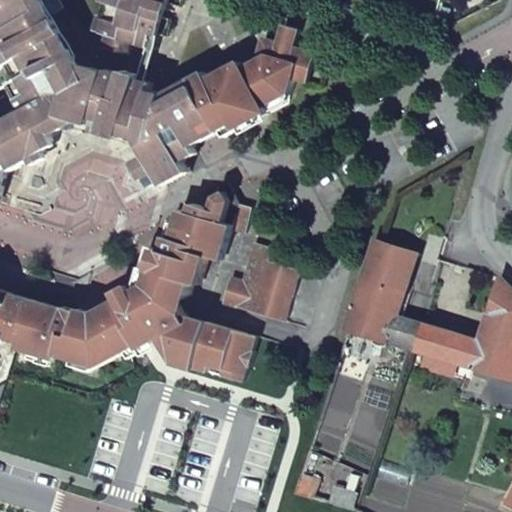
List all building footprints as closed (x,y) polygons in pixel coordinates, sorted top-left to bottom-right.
[(131,76),(83,68),(78,67),(51,16),(66,8),(61,0),(50,0),(44,4),(41,0),(0,0),(0,109),(6,120),(0,123),(0,122),(0,198),(8,173),(24,164),(18,153),(44,139),(69,125),(80,119),(94,124),(141,138),(156,143),(159,141),(172,166),(185,158),(193,154),(190,149),(196,145),(222,130),(237,122),(241,129),(273,113),(269,106),(283,99),(286,93),(293,95),(298,80),(312,84),(321,55),(298,48),(303,30),(287,25),(282,42),(271,39),(261,23),(232,37),(221,19),(203,30),(220,58),(164,90),(156,81),(185,0),(105,0),(96,35),(136,57),(131,76)] [(269,106),(273,113),(290,105),(293,95),(286,93),(283,99),(269,106)] [(80,119),(69,125),(92,132),(94,124),(80,119)] [(237,122),(222,130),(226,137),(241,129),(237,122)] [(156,143),(141,138),(151,156),(160,173),(167,184),(192,171),(185,158),(172,166),(159,141),(156,143)] [(18,153),(24,164),(50,150),(44,139),(18,153)] [(160,173),(151,156),(138,163),(147,179),(160,173)] [(209,192),(241,202),(230,181),(209,192)] [(0,339),(7,336),(19,340),(17,345),(56,357),(58,352),(84,360),(95,354),(99,365),(127,350),(140,344),(141,347),(160,338),(165,347),(175,351),(174,356),(172,363),(193,370),(196,368),(243,383),(246,373),(243,366),(244,365),(248,366),(251,366),(256,352),(253,351),(258,337),(185,313),(178,300),(190,294),(194,281),(201,283),(210,256),(223,260),(233,229),(245,233),(253,205),(241,202),(209,192),(206,203),(195,201),(191,211),(183,209),(181,215),(175,213),(163,249),(159,248),(146,284),(140,287),(95,310),(81,306),(80,309),(65,304),(63,305),(0,284),(0,339)] [(281,248),(255,240),(244,278),(231,273),(223,301),(285,320),(301,270),(277,262),(281,248)] [(422,253),(379,241),(370,268),(413,282),(422,253)] [(137,281),(140,287),(146,284),(159,248),(149,246),(137,281)] [(485,341),(401,316),(413,282),(370,268),(351,330),(511,377),(511,284),(505,278),(485,341)] [(84,360),(99,365),(95,354),(84,360)] [(300,492),(315,497),(317,497),(322,481),(305,476),(300,492)] [(338,486),(334,502),(356,508),(360,493),(338,486)]
